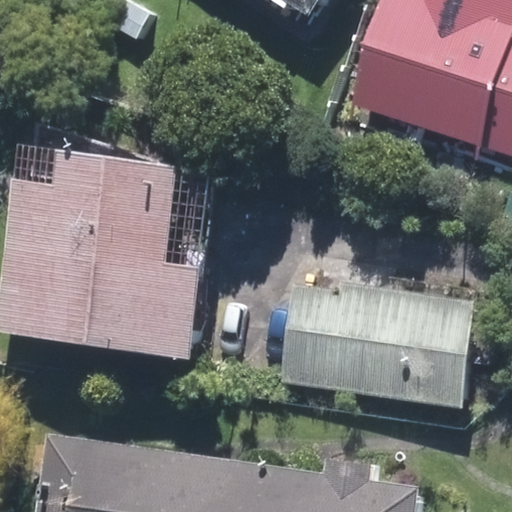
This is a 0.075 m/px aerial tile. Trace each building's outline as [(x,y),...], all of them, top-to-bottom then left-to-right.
[(142,0),(101,0),(93,13),(142,46),(163,14),(142,0)] [(291,0),(328,22),(341,0),(291,0)] [(511,0),(397,0),(361,108),(511,158),(511,0)] [(31,180),(8,338),(207,367),(234,178),(81,156),(77,186),(31,180)] [(306,281),(291,387),(475,413),(490,307),(306,281)] [(57,436),(45,511),(431,511),(435,490),(386,484),(388,469),(332,461),(330,475),(57,436)]
